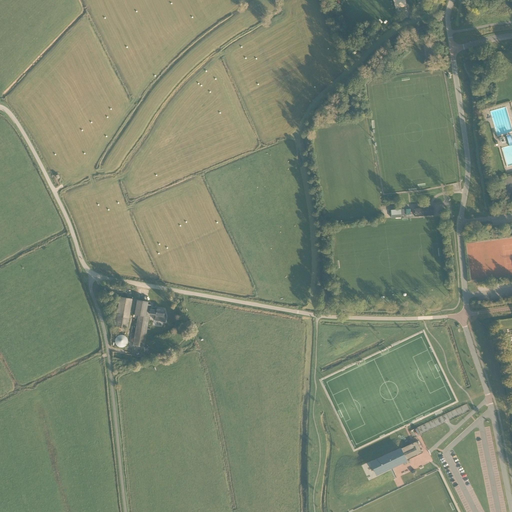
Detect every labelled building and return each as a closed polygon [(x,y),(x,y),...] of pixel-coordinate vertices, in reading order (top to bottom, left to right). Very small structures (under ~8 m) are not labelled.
[(433,207),(415,209),(415,217),(434,215),(433,207)] [(401,217),(401,209),(391,210),(392,218),(401,217)] [(132,299),(119,296),(115,326),(127,328),(132,299)] [(137,315),(132,345),(143,347),(149,314),(155,315),(154,320),(165,322),(166,316),(163,316),(164,310),(156,309),(156,310),(150,309),(151,305),(147,305),(147,302),(136,300),(134,315),(137,315)] [(123,335),(121,335),(120,335),(119,335),(117,336),(116,337),(115,339),(115,341),(115,342),(115,344),(117,345),(119,347),(120,347),(121,347),(124,347),(125,345),(127,343),(127,342),(127,341),(127,339),(126,337),(124,336),(123,335)] [(417,441),(372,463),(377,474),(422,453),(417,441)]
